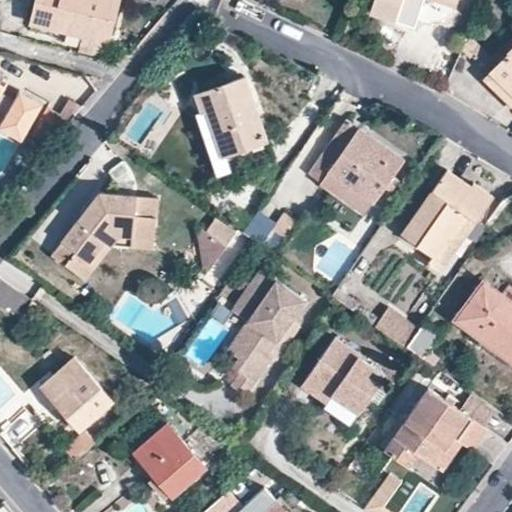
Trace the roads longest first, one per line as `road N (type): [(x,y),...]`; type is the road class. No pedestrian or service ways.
road 1 (residential): [(233,13),(448,113),(511,153)]
road 2 (residential): [(0,234),(172,22)]
